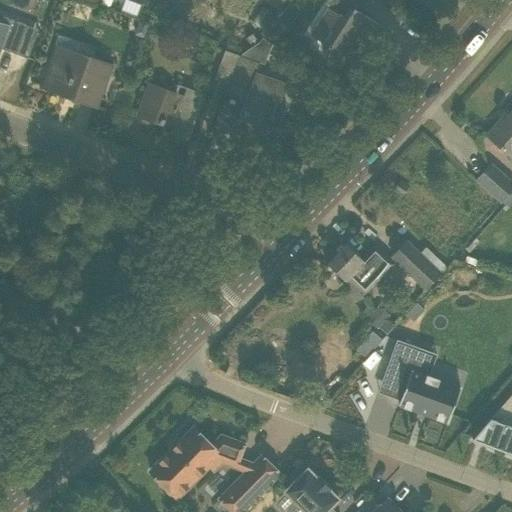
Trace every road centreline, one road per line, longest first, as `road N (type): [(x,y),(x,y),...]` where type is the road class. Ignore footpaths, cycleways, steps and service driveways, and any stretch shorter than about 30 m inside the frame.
road 1 (unclassified): [(511,489),(160,362)]
road 2 (residential): [(294,228),(0,119)]
road 3 (secondary): [(294,228),(505,0)]
road 4 (secondary): [(5,511),(160,362)]
road 5 (secondary): [(160,362),(294,228)]
road 6 (track): [(160,362),(0,301)]
